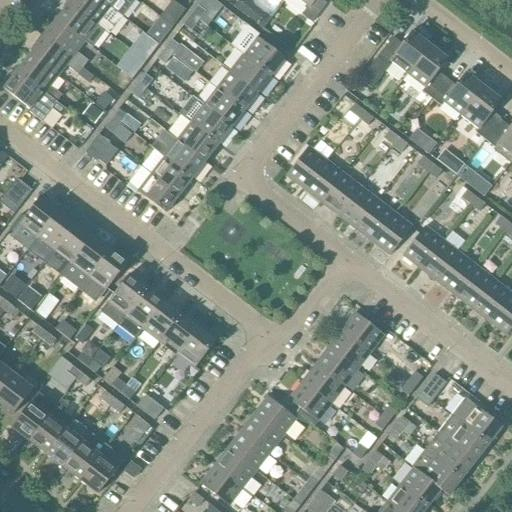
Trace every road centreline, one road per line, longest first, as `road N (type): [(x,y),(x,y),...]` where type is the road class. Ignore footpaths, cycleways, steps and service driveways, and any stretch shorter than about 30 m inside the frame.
road 1 (residential): [(349,258),(242,174),(378,0)]
road 2 (residential): [(273,347),(0,127)]
road 3 (residential): [(127,511),(273,347)]
road 4 (residential): [(511,386),(349,258)]
road 5 (residential): [(511,74),(414,0)]
